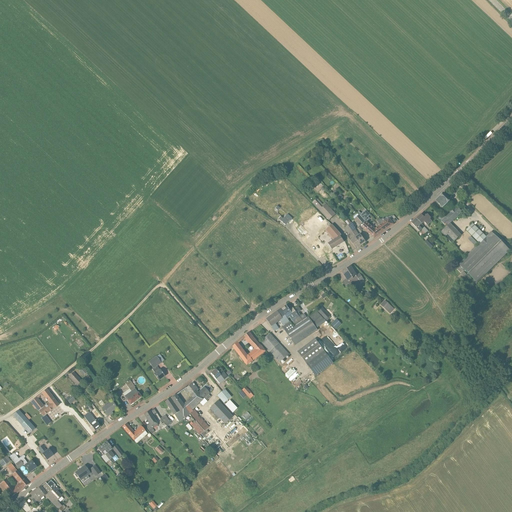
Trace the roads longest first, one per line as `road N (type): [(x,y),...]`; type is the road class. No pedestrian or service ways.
road 1 (tertiary): [(3,511),(258,318),(381,240),(511,116)]
road 2 (track): [(160,285),(252,184),(322,140)]
road 3 (track): [(160,285),(0,420)]
road 4 (track): [(312,379),(193,247)]
